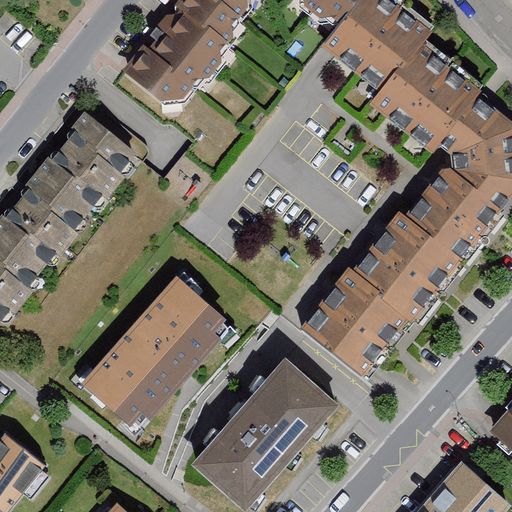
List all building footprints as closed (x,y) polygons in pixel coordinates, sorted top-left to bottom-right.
[(162,35),(128,78),(167,109),(189,105),(196,97),(202,102),(227,72),(225,57),(237,43),(239,29),(250,15),(249,0),(195,0),(183,15),(190,21),(173,43),(162,35)] [(444,168),(306,335),(369,384),(511,209),(511,115),(395,0),(297,0),(332,40),(322,53),(382,101),(374,113),(444,168)] [(42,181),(95,222),(142,163),(91,121),(42,181)] [(42,181),(0,230),(0,236),(49,278),(95,222),(42,181)] [(0,334),(1,336),(49,278),(0,236),(0,334)] [(233,321),(174,271),(80,381),(139,431),(233,321)] [(256,511),(347,413),(294,365),(201,467),(251,511),(256,511)] [(511,420),(498,436),(511,448),(511,420)] [(0,510),(2,511),(7,511),(25,489),(37,498),(57,472),(0,429),(0,510)] [(511,511),(511,503),(467,466),(427,511),(511,511)]
